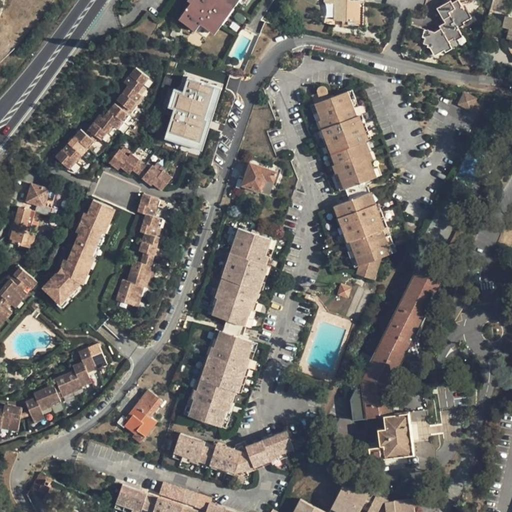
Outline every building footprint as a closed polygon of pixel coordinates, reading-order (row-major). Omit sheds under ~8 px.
[(192,0),(179,18),(197,31),(202,25),(211,31),(233,0),(192,0)] [(334,19),(336,19),(344,19),(349,20),(360,20),(360,1),(360,0),(325,0),(326,2),(335,2),(334,18),(334,19)] [(429,44),(435,53),(452,45),(449,39),(461,33),(457,24),(472,16),(466,7),(464,8),(459,0),(455,0),(452,2),(451,0),(449,0),(437,7),(445,21),(440,24),(441,28),(435,31),(429,29),(424,42),(429,44)] [(506,10),(508,0),(493,0),(492,7),(506,10)] [(365,1),(360,1),(360,20),(349,20),(349,24),(364,24),(365,1)] [(511,49),(511,15),(506,14),(503,25),(509,28),(507,37),(511,38),(509,43),(511,49)] [(103,109),(100,114),(109,121),(111,123),(117,127),(122,120),(129,110),(136,101),(142,94),(138,91),(143,83),(149,76),(136,65),(124,81),(128,84),(117,98),(120,100),(117,104),(114,102),(106,112),(103,109)] [(154,79),(149,76),(143,83),(148,87),(154,79)] [(175,108),(167,132),(201,142),(208,119),(206,118),(216,86),(188,77),(184,91),(175,88),(169,106),(175,108)] [(201,142),(167,132),(166,136),(203,148),(222,88),(216,86),(206,118),(208,119),(201,142)] [(360,264),(357,273),(376,279),(383,257),(390,255),(388,247),(392,245),(389,237),(387,230),(389,229),(381,204),(379,205),(376,193),(372,195),(371,190),(368,183),(373,181),(371,173),(374,172),(371,163),(365,144),(370,143),(363,118),(360,119),(358,111),(355,102),(352,103),(349,95),(334,99),(332,91),(331,89),(330,88),(328,87),(326,86),(325,87),(323,88),(322,89),(321,91),(321,93),(322,94),(316,96),(319,104),(322,113),(319,114),(321,121),(324,130),(322,130),(330,156),(336,174),(339,182),(343,182),(345,190),(351,188),(355,200),(341,205),(344,216),(342,217),(350,241),(352,241),(354,248),(357,257),(360,256),(363,264),(360,264)] [(352,103),(355,102),(358,111),(363,109),(357,93),(349,95),(352,103)] [(464,94),(460,104),(470,108),(474,98),(464,94)] [(129,110),(132,112),(139,103),(136,101),(129,110)] [(322,113),(319,104),(312,107),(317,123),(321,121),(319,114),(322,113)] [(132,112),(129,110),(122,120),(125,122),(132,112)] [(83,124),(57,158),(70,168),(76,160),(81,152),(86,146),(92,139),(94,141),(100,133),(103,129),(109,121),(100,114),(90,125),(88,128),(85,126),(83,124)] [(365,117),(363,118),(370,143),(373,142),(365,117)] [(330,156),(322,130),(320,131),(327,156),(330,156)] [(121,149),(129,155),(131,152),(132,151),(124,144),(121,149)] [(120,148),(110,161),(119,168),(121,165),(129,155),(121,149),(120,148)] [(129,155),(121,165),(131,172),(134,169),(135,167),(145,174),(143,176),(152,183),(154,181),(163,189),(172,175),(163,169),(162,170),(155,164),(153,163),(151,166),(131,152),(129,155)] [(158,161),(155,164),(162,170),(163,169),(165,167),(158,161)] [(250,162),(243,185),(270,193),(278,171),(250,162)] [(371,173),(373,181),(381,179),(376,162),(371,163),(374,172),(371,173)] [(145,174),(135,167),(134,169),(143,176),(145,174)] [(339,182),(336,174),(332,176),(337,192),(345,190),(343,182),(339,182)] [(38,203),(36,210),(52,215),(55,207),(53,206),(46,204),(50,189),(51,188),(34,183),(28,201),(38,203)] [(50,189),(46,204),(53,206),(57,191),(50,189)] [(1,190),(0,194),(0,205),(9,208),(13,193),(1,190)] [(140,249),(144,251),(156,254),(158,246),(160,237),(156,236),(159,227),(161,217),(155,216),(160,198),(144,193),(139,211),(146,214),(141,231),(145,232),(140,249)] [(45,286),(48,290),(67,270),(97,200),(94,199),(89,212),(85,211),(77,231),(80,232),(69,258),(66,258),(62,268),(56,274),(58,276),(53,281),(52,279),(45,286)] [(67,270),(48,290),(62,302),(70,293),(69,291),(73,287),(77,286),(81,282),(81,280),(84,271),(85,271),(87,266),(85,265),(91,258),(93,254),(96,245),(97,242),(96,242),(101,234),(103,230),(106,222),(107,222),(108,219),(106,219),(111,211),(113,207),(97,200),(67,270)] [(384,203),(381,204),(389,229),(391,228),(384,203)] [(13,239),(12,241),(30,246),(34,244),(36,235),(34,231),(30,231),(26,230),(32,209),(19,205),(10,238),(13,239)] [(32,209),(26,230),(30,231),(36,210),(32,209)] [(115,212),(111,211),(106,219),(108,219),(111,220),(115,212)] [(347,242),(350,241),(342,217),(339,218),(347,242)] [(228,242),(233,243),(235,235),(241,236),(243,229),(234,226),(228,242)] [(218,305),(216,315),(240,322),(243,313),(246,315),(249,306),(254,308),(260,288),(264,289),(272,266),(268,264),(270,256),(266,254),(269,246),(265,244),(267,237),(243,229),(241,236),(235,235),(233,243),(222,276),(224,277),(215,304),(218,305)] [(96,242),(97,242),(100,244),(104,236),(101,234),(96,242)] [(389,237),(392,245),(388,247),(390,255),(399,253),(393,236),(389,237)] [(266,254),(270,256),(276,240),(267,237),(265,244),(269,246),(266,254)] [(357,257),(354,248),(350,250),(355,266),(360,264),(363,264),(360,256),(357,257)] [(144,251),(143,255),(154,259),(156,254),(144,251)] [(123,279),(117,299),(137,305),(140,296),(143,285),(145,286),(148,287),(154,266),(152,266),(154,259),(143,255),(141,262),(134,260),(129,280),(123,279)] [(391,374),(395,377),(427,310),(423,309),(411,303),(421,284),(433,290),(443,270),(422,259),(367,370),(367,372),(364,379),(365,386),(364,387),(368,417),(376,416),(380,445),(369,446),(371,459),(415,453),(413,439),(406,440),(405,425),(411,424),(410,411),(394,413),(392,392),(387,393),(386,383),(391,374)] [(0,285),(0,290),(21,265),(19,263),(0,285)] [(21,265),(0,290),(0,317),(9,307),(12,303),(24,289),(28,285),(34,277),(21,265)] [(222,276),(219,275),(207,311),(216,315),(218,305),(215,304),(224,277),(222,276)] [(38,280),(34,277),(28,285),(31,288),(38,280)] [(339,284),(338,296),(349,297),(350,285),(339,284)] [(433,290),(421,284),(411,303),(423,309),(433,290)] [(70,293),(72,296),(80,288),(77,286),(73,287),(69,291),(70,293)] [(28,292),(24,289),(12,303),(16,306),(28,292)] [(243,313),(240,322),(248,325),(254,308),(249,306),(246,315),(243,313)] [(13,310),(9,307),(0,317),(0,325),(13,310)] [(223,329),(214,327),(206,352),(211,353),(216,336),(220,338),(223,329)] [(198,407),(195,415),(221,424),(224,415),(227,416),(230,408),(234,410),(240,391),(245,392),(252,367),(249,366),(252,356),(247,354),(250,347),(246,346),(249,338),(223,329),(220,338),(216,336),(211,353),(206,352),(192,396),(196,398),(194,406),(198,407)] [(257,341),(249,338),(246,346),(250,347),(247,354),(252,356),(257,341)] [(26,401),(34,419),(45,414),(43,410),(62,401),(61,398),(84,387),(83,385),(82,383),(91,379),(89,372),(87,370),(98,365),(108,361),(100,342),(79,352),(83,360),(73,365),(75,369),(56,378),(58,384),(55,385),(54,383),(34,392),(36,396),(26,401)] [(387,393),(392,392),(391,385),(395,377),(391,374),(386,383),(387,393)] [(130,420),(126,426),(136,433),(139,430),(145,435),(146,436),(158,421),(151,416),(164,400),(149,389),(127,418),(130,420)] [(186,412),(195,415),(198,407),(194,406),(196,398),(192,396),(186,412)] [(0,428),(1,424),(9,425),(20,427),(23,406),(4,403),(4,407),(0,406),(0,428)] [(224,415),(221,424),(229,427),(234,410),(230,408),(227,416),(224,415)] [(413,439),(411,424),(405,425),(406,440),(413,439)] [(145,435),(139,430),(136,433),(134,436),(140,441),(145,435)] [(264,441),(269,456),(277,453),(278,456),(294,450),(287,431),(264,441)] [(202,457),(199,463),(235,477),(238,481),(245,484),(247,477),(250,476),(249,473),(258,470),(249,447),(239,450),(217,442),(216,445),(185,433),(178,452),(194,457),(195,454),(202,457)] [(264,441),(249,447),(258,470),(273,464),(269,456),(264,441)] [(277,453),(269,456),(273,464),(297,455),(294,450),(278,456),(277,453)] [(194,457),(178,452),(176,456),(199,465),(199,463),(202,457),(195,454),(194,457)] [(316,456),(303,484),(318,491),(333,460),(321,455),(319,458),(316,456)] [(57,476),(42,470),(36,481),(30,487),(28,492),(47,495),(57,476)] [(348,477),(335,502),(353,511),(359,511),(360,511),(369,492),(354,485),(356,482),(348,477)] [(389,498),(356,482),(354,485),(369,492),(360,511),(362,511),(368,511),(376,496),(388,502),(388,500),(389,498)] [(203,511),(124,483),(117,500),(143,509),(144,506),(156,511),(155,511),(225,511),(210,506),(207,511),(203,511)] [(368,511),(416,511),(414,497),(388,500),(388,502),(376,496),(368,511)] [(326,511),(327,511),(301,498),(298,504),(301,506),(298,511),(326,511)] [(141,511),(142,511),(143,509),(117,500),(115,505),(134,511),(141,511)] [(238,511),(211,502),(210,506),(225,511),(238,511)] [(353,511),(335,502),(333,506),(344,511),(353,511)]
